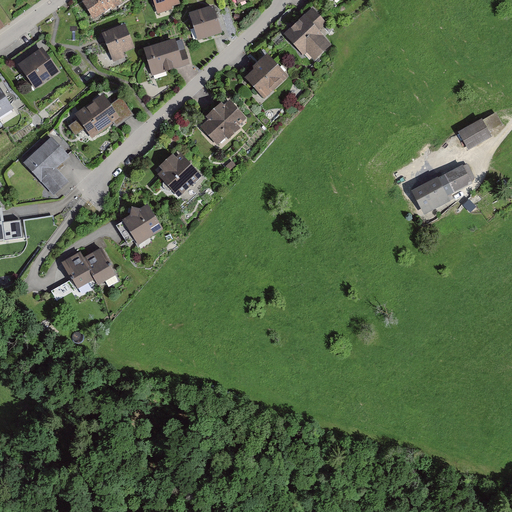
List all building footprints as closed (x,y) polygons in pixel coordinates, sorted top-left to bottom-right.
[(122,6),(117,0),(86,0),(83,3),(97,23),(122,6)] [(183,0),(154,0),(159,17),(186,10),(183,0)] [(222,9),(193,17),(200,43),(228,36),(222,9)] [(332,27),(316,11),(287,37),(313,65),(333,48),(324,38),(332,27)] [(130,28),(102,38),(112,68),(128,63),(125,54),(137,50),(130,28)] [(185,41),(149,51),(156,77),(193,66),(185,41)] [(64,73),(49,49),(20,68),(35,92),(64,73)] [(294,75),(274,56),(248,81),(267,101),(294,75)] [(17,110),(0,85),(0,116),(3,120),(17,110)] [(119,109),(111,98),(95,110),(92,106),(78,116),(82,121),(73,128),(79,136),(89,128),(97,139),(117,124),(121,129),(137,117),(126,103),(119,109)] [(253,121),(236,102),(205,128),(222,148),(253,121)] [(488,124),(464,135),(472,151),(495,139),(488,124)] [(77,158),(60,138),(26,166),(55,201),(72,186),(60,172),(77,158)] [(184,160),(177,156),(163,169),(168,174),(163,179),(183,202),(210,179),(189,155),(184,160)] [(470,168),(418,191),(429,215),(455,203),(452,197),(478,185),(470,168)] [(169,231),(156,204),(144,210),(138,210),(137,218),(121,226),(132,249),(169,231)] [(35,220),(1,219),(4,239),(38,240),(35,220)] [(95,262),(89,252),(68,264),(87,294),(104,283),(107,289),(126,278),(110,252),(95,262)]
